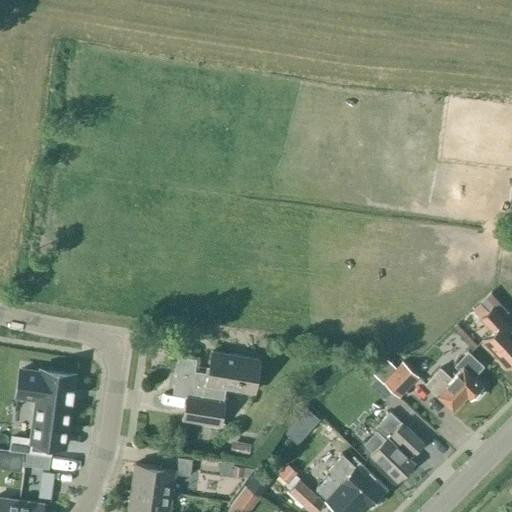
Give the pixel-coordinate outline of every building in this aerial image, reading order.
[(505,363),(511,356),(511,332),(508,328),(510,327),(501,318),(500,319),(492,310),(483,319),(491,327),(481,337),(505,363)] [(252,391),(258,359),(211,351),(208,373),(194,370),(196,358),(178,355),(171,394),(187,397),(183,419),(219,425),(225,387),(252,391)] [(476,397),(482,392),(481,387),(480,386),(481,385),(473,377),(483,366),(467,351),(454,365),(459,369),(449,379),(438,369),(423,385),(435,395),(452,410),(466,395),(469,398),(470,396),(472,398),(476,397)] [(395,366),(386,358),(372,373),(376,377),(368,385),(384,399),(391,391),(398,397),(418,376),(402,360),(395,366)] [(64,445),(73,374),(40,370),(40,372),(20,369),(16,395),(36,398),(30,440),(64,445)] [(303,404),(298,412),(309,422),(316,414),(303,404)] [(369,455),(396,481),(414,462),(409,457),(423,443),(389,411),(373,428),(375,430),(363,444),(372,452),(369,455)] [(50,454),(25,451),(23,464),(48,468),(50,454)] [(324,498),(339,511),(355,511),(364,502),(367,504),(374,504),(381,496),(381,489),(355,465),(354,466),(341,454),(325,472),(329,475),(316,489),(325,497),(324,498)] [(134,463),(131,487),(171,493),(173,474),(189,476),(191,459),(162,455),(160,467),(134,463)] [(231,464),(230,474),(248,475),(249,465),(231,464)] [(310,511),(316,511),(324,503),(298,479),(288,491),(310,511)] [(247,511),(260,494),(245,483),(223,511),(247,511)] [(131,511),(168,511),(171,493),(131,487),(128,511),(131,511)] [(0,511),(16,511),(19,500),(0,497),(0,511)] [(19,500),(16,511),(41,511),(43,504),(19,500)]
